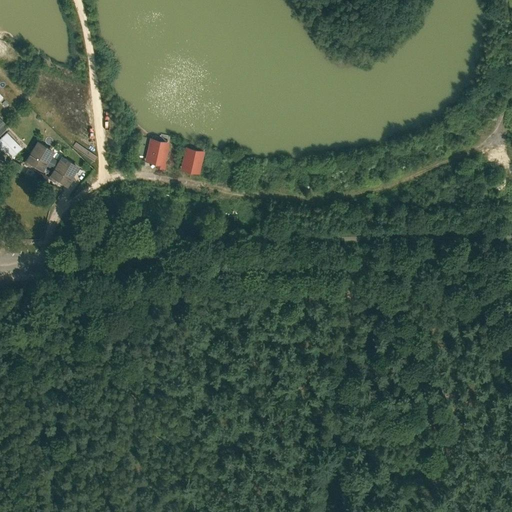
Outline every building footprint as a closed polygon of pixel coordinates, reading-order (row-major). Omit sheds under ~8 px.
[(511,16),(493,17),(494,36),(511,35),(511,16)] [(511,52),(493,50),(490,69),(511,72),(511,52)] [(487,80),(479,98),(502,107),(509,89),(487,80)] [(456,122),(473,139),(487,125),(470,109),(456,122)] [(437,160),(455,152),(445,130),(427,138),(437,160)] [(0,139),(0,147),(11,158),(16,153),(7,144),(12,139),(7,133),(0,139)] [(147,160),(159,163),(158,167),(162,168),(168,143),(159,141),(159,145),(151,143),(147,160)] [(28,160),(43,168),(46,163),(55,169),(53,174),(67,183),(77,166),(62,158),(60,162),(50,156),(52,152),(38,143),(28,160)] [(414,144),(394,152),(402,174),(422,167),(414,144)] [(202,151),(187,148),(182,168),(193,171),(192,175),(197,176),(202,151)] [(236,182),(242,159),(222,155),(217,178),(236,182)] [(369,183),(389,178),(383,155),(363,160),(369,183)] [(256,187),(275,190),(279,165),(259,162),(256,187)] [(351,163),(332,164),(333,188),(353,187),(351,163)] [(295,165),(295,190),(314,190),(315,166),(295,165)] [(460,178),(443,186),(453,207),(470,199),(460,178)] [(487,183),(484,202),(500,204),(503,185),(487,183)] [(425,217),(441,206),(427,186),(412,197),(425,217)] [(137,219),(156,218),(155,192),(135,193),(137,219)] [(184,196),(174,218),(193,227),(203,205),(184,196)] [(116,197),(98,200),(102,223),(119,220),(116,197)]
